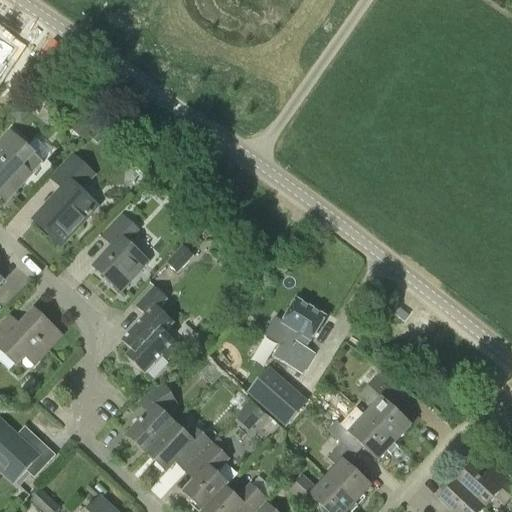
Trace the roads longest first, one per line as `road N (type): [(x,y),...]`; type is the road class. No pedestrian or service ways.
road 1 (residential): [(511,359),(254,162),(14,0)]
road 2 (residential): [(156,507),(142,481),(89,437),(81,410),(82,321),(71,295),(0,226)]
